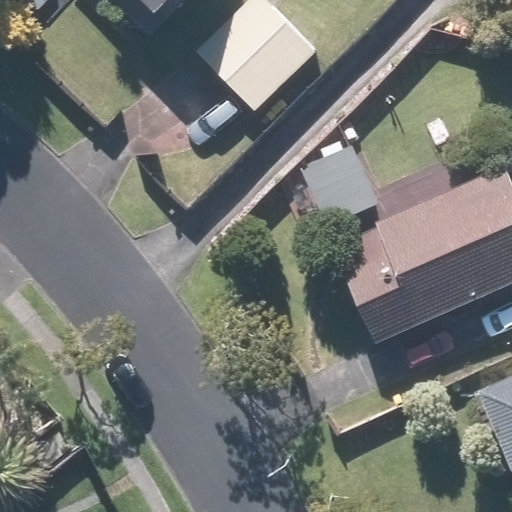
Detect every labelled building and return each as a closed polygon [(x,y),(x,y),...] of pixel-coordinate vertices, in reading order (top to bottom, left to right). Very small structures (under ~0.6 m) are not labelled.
[(106,0),(148,40),(187,0),(106,0)] [(317,53),(266,0),(248,0),(194,53),(252,115),(317,53)] [(376,205),(348,146),(291,174),(319,232),(376,205)] [(375,348),(511,283),(511,191),(501,169),(473,182),(457,149),(398,177),(413,209),(328,249),(375,348)] [(511,379),(472,395),(504,477),(511,474),(511,379)]
